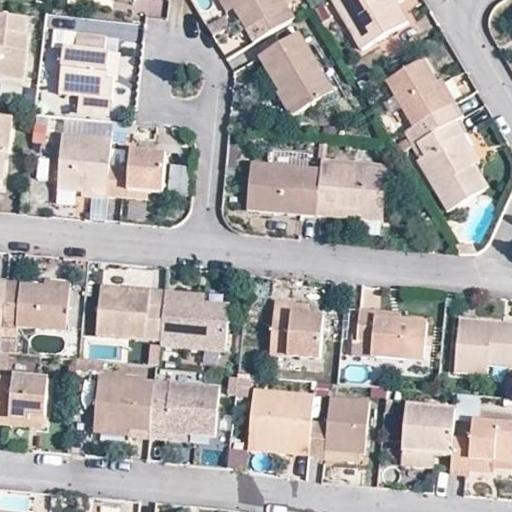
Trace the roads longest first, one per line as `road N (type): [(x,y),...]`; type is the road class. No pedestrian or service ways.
road 1 (residential): [(0,467),(381,508)]
road 2 (residential): [(203,250),(496,274)]
road 3 (residential): [(0,232),(203,250)]
road 4 (residential): [(213,117),(216,75),(204,49),(160,44),(157,111)]
road 5 (residential): [(203,250),(213,117)]
road 6 (residential): [(511,119),(447,7)]
